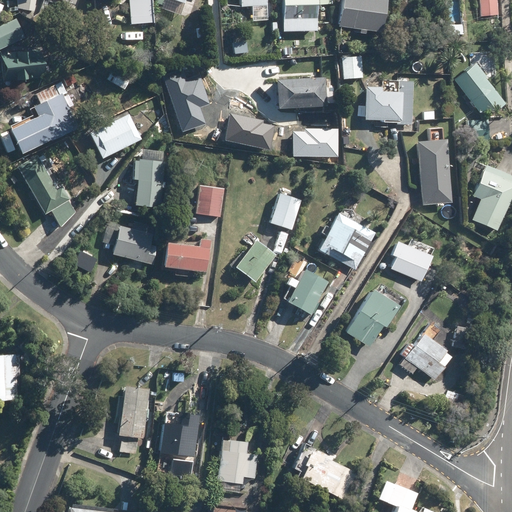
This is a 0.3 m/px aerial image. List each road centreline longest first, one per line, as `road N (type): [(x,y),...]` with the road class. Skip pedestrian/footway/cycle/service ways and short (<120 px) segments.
road 1 (residential): [(511,496),(261,352),(95,321)]
road 2 (residential): [(24,511),(95,321)]
road 3 (residential): [(95,321),(44,289),(0,244)]
